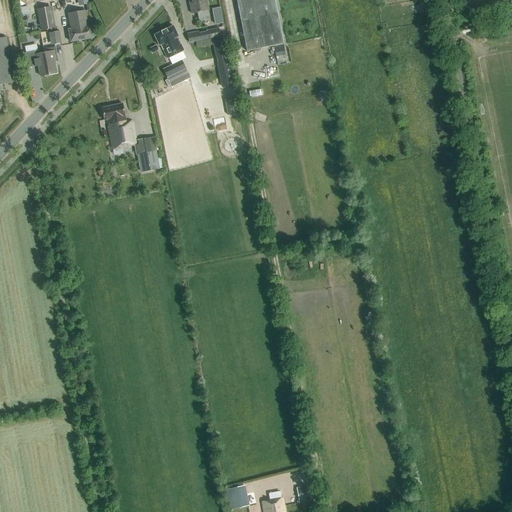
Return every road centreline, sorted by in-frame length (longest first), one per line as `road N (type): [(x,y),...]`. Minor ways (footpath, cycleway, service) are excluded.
road 1 (track): [(227,0),(313,453),(312,468),(258,495)]
road 2 (unclassified): [(100,511),(25,128)]
road 3 (track): [(511,342),(455,40)]
road 4 (tertiary): [(25,128),(148,0)]
